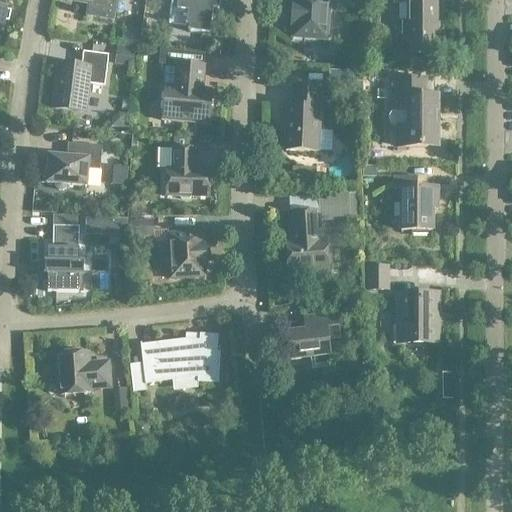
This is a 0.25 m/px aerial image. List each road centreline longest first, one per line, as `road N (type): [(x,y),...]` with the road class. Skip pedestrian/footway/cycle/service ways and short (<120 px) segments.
road 1 (residential): [(255,0),(243,298),(3,321),(36,0)]
road 2 (residential): [(492,511),(491,0)]
